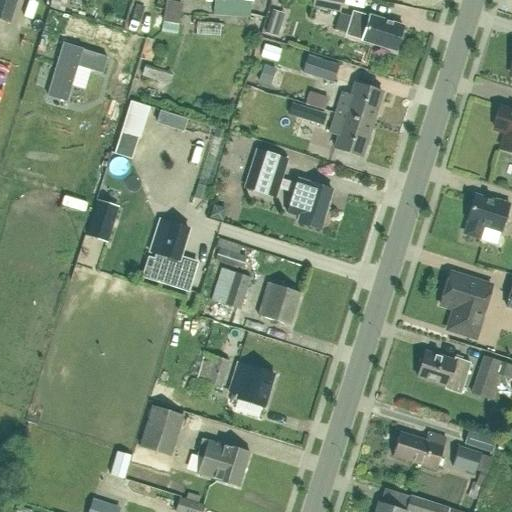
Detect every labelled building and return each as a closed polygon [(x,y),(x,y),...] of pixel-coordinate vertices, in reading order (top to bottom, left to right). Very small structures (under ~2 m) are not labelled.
[(17,0),(0,0),(0,21),(9,24),(17,0)] [(50,0),(49,7),(58,10),(60,0),(50,0)] [(162,0),(160,30),(176,31),(179,1),(171,0),(162,0)] [(248,19),(249,2),(233,1),(233,0),(212,0),(211,16),(248,19)] [(338,13),(340,0),(311,0),(310,8),(338,13)] [(267,32),(275,34),(281,14),(272,12),(267,32)] [(368,17),(352,12),(345,36),(361,41),(394,52),(402,27),(368,16),(368,17)] [(56,68),(48,95),(64,100),(72,73),(74,67),(101,75),(106,58),(63,45),(56,68)] [(275,62),(279,50),(263,45),(259,57),(275,62)] [(332,84),(337,66),(306,57),(300,74),(332,84)] [(269,88),(274,70),(263,67),(257,84),(269,88)] [(334,114),(371,125),(381,93),(354,84),(350,97),(341,94),(334,114)] [(290,105),(286,116),(307,123),(311,111),(290,105)] [(511,110),(502,107),(495,130),(506,134),(501,150),(511,153),(511,110)] [(181,130),(184,118),(158,111),(154,123),(181,130)] [(361,158),(371,125),(334,114),(328,133),(338,136),(334,149),(361,158)] [(212,137),(224,141),(227,132),(214,129),(212,137)] [(116,156),(133,161),(139,140),(123,135),(116,156)] [(243,190),(276,197),(284,156),(251,149),(243,190)] [(318,230),(321,221),(331,191),(297,180),(286,213),(299,218),(297,224),(318,230)] [(197,186),(193,199),(205,202),(209,189),(197,186)] [(494,202),(474,196),(466,221),(467,222),(463,235),(479,240),(483,227),(500,232),(508,204),(494,200),(494,202)] [(85,237),(104,243),(115,209),(96,203),(85,237)] [(213,206),(209,218),(221,222),(224,214),(221,208),(213,206)] [(187,292),(195,264),(178,259),(187,230),(159,221),(148,252),(166,258),(158,283),(187,292)] [(218,249),(214,262),(234,268),(237,254),(218,249)] [(239,311),(249,279),(220,269),(211,301),(239,311)] [(474,339),(490,287),(449,274),(439,305),(453,310),(446,330),(474,339)] [(511,279),(503,308),(511,310),(511,279)] [(288,326),(299,294),(267,284),(257,316),(288,326)] [(453,362),(424,353),(416,377),(446,387),(445,390),(460,394),(470,364),(454,358),(453,362)] [(221,387),(229,362),(203,354),(194,377),(191,377),(188,388),(207,394),(211,384),(221,387)] [(508,378),(511,367),(482,357),(470,394),(490,400),(498,375),(508,378)] [(263,408),(273,375),(236,364),(228,392),(237,395),(235,400),(263,408)] [(169,456),(180,419),(150,410),(139,447),(169,456)] [(491,454),(494,440),(467,432),(463,445),(491,454)] [(435,470),(445,439),(427,433),(424,441),(399,433),(391,457),(435,470)] [(223,446),(201,439),(195,456),(202,458),(197,475),(238,487),(248,454),(223,446)] [(473,475),(479,454),(457,447),(451,468),(473,475)] [(116,453),(109,476),(123,480),(129,456),(116,453)] [(117,511),(119,506),(91,497),(85,511),(117,511)] [(374,511),(456,511),(409,497),(404,511),(377,503),(374,511)] [(200,511),(203,506),(177,498),(173,511),(200,511)]
